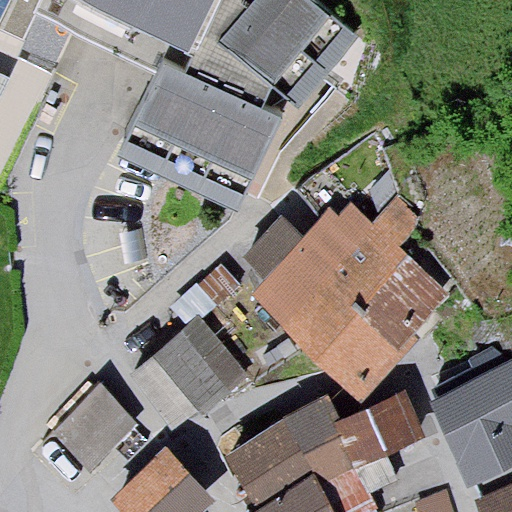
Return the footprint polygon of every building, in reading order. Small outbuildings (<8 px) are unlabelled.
[(196,0),(60,0),(173,51),(196,0)] [(281,72),(339,7),(330,0),(241,0),(223,20),(281,72)] [(273,124),(157,68),(125,134),(242,190),(273,124)] [(438,300),(333,201),(239,301),(344,400),(438,300)] [(201,308),(142,361),(190,413),(249,360),(201,308)] [(511,360),(509,353),(414,394),(456,494),(511,470),(511,360)] [(52,429),(91,465),(141,411),(102,376),(52,429)] [(321,400),(193,462),(216,511),(349,511),(394,490),(358,416),(334,428),(321,400)] [(197,511),(206,504),(157,453),(98,509),(101,511),(197,511)] [(511,511),(511,484),(459,505),(462,511),(511,511)]
